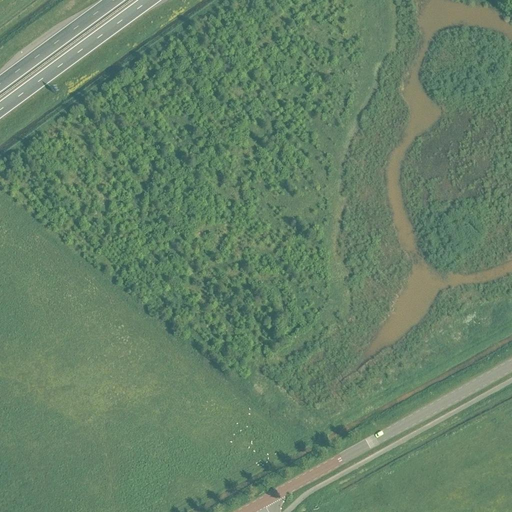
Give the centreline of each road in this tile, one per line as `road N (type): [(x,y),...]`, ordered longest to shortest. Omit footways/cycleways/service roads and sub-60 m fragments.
road 1 (tertiary): [(267,502),(511,364)]
road 2 (trunk): [(0,110),(150,0)]
road 3 (trunk): [(115,0),(0,84)]
